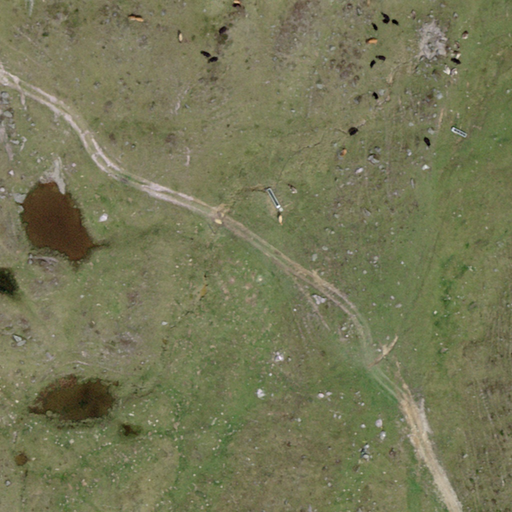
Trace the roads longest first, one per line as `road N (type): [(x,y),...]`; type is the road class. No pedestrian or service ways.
road 1 (track): [(400,372),(287,257),(220,218),(121,178),(67,112),(0,75)]
road 2 (track): [(453,511),(400,372)]
